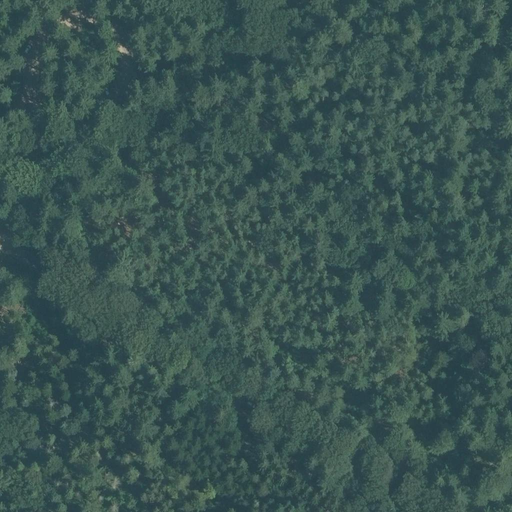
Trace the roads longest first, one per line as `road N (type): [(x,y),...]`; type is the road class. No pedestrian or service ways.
road 1 (secondary): [(436,511),(5,245)]
road 2 (track): [(511,140),(261,38)]
